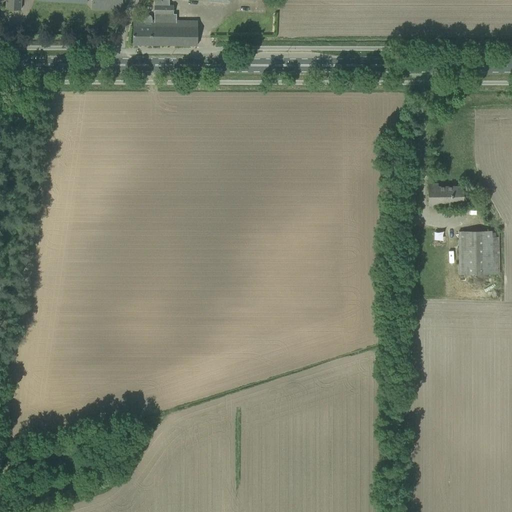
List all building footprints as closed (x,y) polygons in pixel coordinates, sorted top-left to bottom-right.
[(5,0),(5,9),(20,10),(20,0),(5,0)] [(91,0),(91,9),(122,9),(121,0),(91,0)] [(173,14),(173,6),(154,5),(153,14),(173,14)] [(132,45),(197,46),(197,21),(189,21),(179,21),(151,20),(151,18),(150,16),(145,16),(144,18),(144,20),(132,20),(132,45)] [(428,184),(428,194),(428,205),(462,205),(462,187),(437,187),(437,184),(428,184)] [(459,231),(459,276),(492,275),(491,231),(459,231)]
